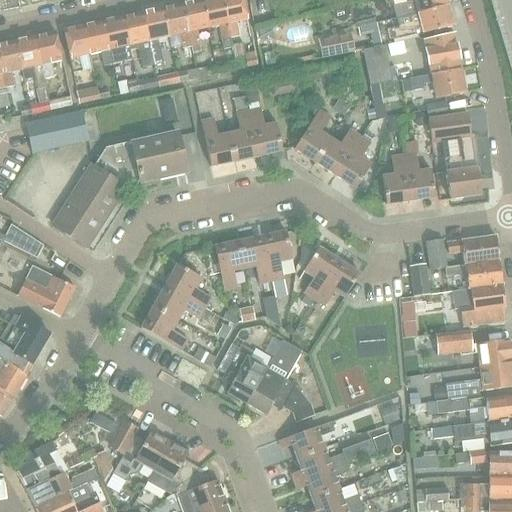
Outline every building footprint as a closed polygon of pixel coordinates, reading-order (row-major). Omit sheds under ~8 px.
[(201,0),(182,5),(191,47),(192,54),(200,52),(196,31),(207,29),(201,0)] [(232,49),(231,46),(230,39),(221,0),(203,0),(201,0),(207,29),(218,27),(221,41),(223,50),(232,49)] [(242,0),(221,0),(230,39),(239,37),(236,23),(247,21),(242,0)] [(444,0),(403,0),(405,3),(392,6),(396,18),(446,5),(444,0)] [(350,4),(331,10),(333,19),(342,23),(352,17),(350,4)] [(183,49),(191,47),(182,5),(162,9),(168,37),(179,35),(183,49)] [(452,27),(446,5),(396,18),(396,20),(410,15),(411,16),(418,14),(421,25),(413,27),(412,24),(390,29),(393,41),(417,35),(424,34),(424,35),(452,27)] [(162,9),(143,13),(155,69),(162,67),(158,52),(171,50),(168,37),(162,9)] [(154,69),(155,69),(143,13),(124,17),(131,51),(137,49),(142,68),(153,66),(154,69)] [(129,51),(131,51),(124,17),(102,22),(112,64),(131,60),(129,51)] [(103,66),(112,64),(102,22),(83,26),(89,55),(100,52),(103,66)] [(88,55),(89,55),(83,26),(64,30),(73,73),(91,69),(88,55)] [(270,29),(259,32),(261,41),(272,38),(270,29)] [(56,32),(34,37),(44,80),(54,77),(51,64),(62,61),(56,32)] [(350,34),(317,40),(321,60),(354,53),(350,34)] [(423,40),(429,69),(430,75),(460,70),(454,34),(423,40)] [(417,35),(393,41),(394,44),(389,45),(391,55),(420,48),(417,35)] [(49,101),(44,80),(34,37),(15,41),(22,70),(24,81),(35,78),(38,89),(36,90),(39,103),(30,105),(31,113),(51,109),(49,101)] [(11,72),(22,70),(15,41),(0,44),(0,65),(5,89),(14,87),(11,72)] [(232,49),(234,61),(236,69),(256,65),(254,56),(245,58),(242,44),(231,46),(232,49)] [(216,73),(236,69),(234,61),(215,65),(216,73)] [(0,109),(9,108),(5,89),(0,65),(0,109)] [(197,77),(216,73),(215,65),(205,67),(206,68),(195,70),(197,77)] [(318,68),(303,71),(305,82),(321,79),(318,68)] [(176,73),(176,75),(178,81),(197,77),(195,70),(185,72),(185,71),(176,73)] [(460,70),(430,75),(409,79),(411,91),(424,89),(423,85),(432,83),(435,99),(465,94),(460,70)] [(159,86),(178,81),(176,75),(176,73),(157,77),(159,86)] [(159,86),(157,77),(138,81),(139,90),(159,86)] [(294,78),(282,81),(284,92),(296,90),(294,78)] [(409,79),(400,81),(403,93),(411,91),(409,79)] [(139,90),(138,81),(127,84),(129,92),(139,90)] [(79,103),(99,99),(97,90),(96,85),(88,87),(88,89),(76,91),(79,103)] [(379,85),(369,87),(373,107),(383,105),(379,85)] [(97,90),(99,99),(108,97),(106,88),(97,90)] [(244,94),(244,97),(246,106),(259,103),(256,91),(244,94)] [(69,97),(49,101),(51,109),(71,105),(69,97)] [(246,106),(244,97),(232,99),(235,113),(247,110),(246,106)] [(332,110),(344,117),(351,105),(339,98),(332,110)] [(427,119),(447,115),(445,102),(425,106),(427,119)] [(22,115),(31,113),(30,105),(20,107),(22,115)] [(174,107),(161,110),(165,125),(177,122),(174,107)] [(247,111),(257,157),(281,151),(275,124),(264,126),(260,109),(247,111)] [(374,110),(366,111),(368,122),(376,120),(374,110)] [(234,162),(257,157),(247,111),(235,114),(239,132),(228,134),(234,162)] [(314,163),(329,139),(320,133),(330,118),(318,111),(293,150),(314,163)] [(32,154),(87,141),(80,112),(25,124),(32,154)] [(416,114),(413,118),(413,123),(417,127),(422,126),(425,122),(425,117),(421,114),(416,114)] [(440,142),(445,173),(461,171),(460,165),(472,163),(468,138),(470,138),(467,114),(427,119),(428,125),(430,144),(440,142)] [(234,162),(228,134),(217,137),(213,119),(200,122),(210,167),(234,162)] [(372,131),(383,133),(385,123),(375,120),(372,131)] [(399,133),(398,122),(387,123),(388,134),(399,133)] [(428,125),(422,126),(425,145),(430,144),(428,125)] [(314,163),(334,176),(359,137),(349,130),(339,145),(329,139),(314,163)] [(139,183),(185,173),(176,134),(132,143),(132,142),(105,148),(92,167),(123,187),(124,184),(139,181),(139,183)] [(370,144),(359,137),(334,176),(355,189),(370,165),(360,159),(370,144)] [(405,155),(415,154),(417,154),(416,142),(404,143),(405,155)] [(403,156),(409,202),(434,198),(430,170),(418,172),(415,154),(405,155),(403,156)] [(385,205),(409,202),(403,156),(390,157),(393,175),(381,177),(385,205)] [(473,169),(472,163),(460,165),(461,171),(445,173),(449,201),(481,196),(476,168),(473,169)] [(123,187),(92,167),(90,166),(52,226),(86,248),(124,188),(123,187)] [(0,199),(11,206),(30,177),(15,167),(0,191),(0,199)] [(4,237),(3,241),(19,250),(27,236),(10,225),(4,237)] [(285,232),(261,237),(270,282),(283,280),(279,262),(291,259),(285,232)] [(261,237),(238,242),(243,269),(255,267),(258,285),(270,282),(261,237)] [(462,252),(464,266),(498,260),(494,237),(447,244),(448,254),(462,252)] [(444,269),(445,269),(446,269),(442,240),(425,243),(430,271),(444,269)] [(243,269),(238,242),(213,247),(223,292),(236,290),(232,272),(243,269)] [(313,300),(338,261),(318,248),(302,272),(313,278),(303,293),(305,295),(300,302),(309,308),(313,300)] [(466,276),(468,290),(501,285),(498,260),(464,266),(446,269),(445,269),(444,269),(445,277),(456,276),(459,276),(461,277),(466,276)] [(359,274),(338,261),(313,300),(324,307),(334,292),(344,298),(359,274)] [(164,286),(204,309),(210,313),(213,309),(206,305),(210,298),(195,289),(201,279),(176,265),(164,286)] [(409,267),(414,297),(429,295),(424,265),(409,267)] [(73,289),(46,276),(30,268),(17,296),(59,316),(73,289)] [(283,280),(270,282),(274,298),(286,295),(283,280)] [(164,286),(152,307),(177,321),(182,311),(198,320),(204,309),(164,286)] [(454,311),(459,310),(462,329),(503,323),(501,309),(504,309),(501,286),(470,290),(452,293),(454,311)] [(177,321),(152,307),(140,329),(180,351),(187,340),(171,331),(177,321)] [(241,324),(254,321),(252,307),(238,310),(241,324)] [(228,309),(221,319),(222,319),(231,324),(233,325),(233,324),(237,323),(235,317),(228,309)] [(15,349),(14,352),(23,358),(32,363),(49,335),(20,319),(6,344),(15,349)] [(305,345),(315,330),(301,321),(291,336),(305,345)] [(223,325),(217,335),(225,340),(230,329),(223,325)] [(242,340),(262,336),(260,327),(241,332),(242,340)] [(477,355),(479,365),(479,369),(511,364),(511,362),(509,341),(471,347),(469,333),(435,337),(437,358),(466,354),(466,356),(477,355)] [(281,341),(265,369),(245,404),(265,415),(272,403),(291,413),(310,406),(295,386),(285,380),(301,352),(281,341)] [(0,417),(14,396),(26,376),(16,370),(23,358),(14,352),(0,343),(0,417)] [(240,345),(236,352),(224,375),(233,380),(226,393),(245,404),(265,369),(249,359),(253,352),(240,345)] [(198,350),(193,359),(209,368),(214,359),(198,350)] [(511,388),(511,364),(479,369),(480,373),(481,382),(446,386),(446,388),(448,399),(448,401),(479,397),(478,393),(511,388)] [(434,401),(448,399),(446,388),(433,389),(434,401)] [(405,395),(406,405),(420,404),(419,393),(405,395)] [(487,409),(488,419),(489,423),(511,419),(511,396),(479,401),(479,397),(448,401),(448,402),(429,404),(431,416),(461,413),(487,409)] [(310,406),(291,413),(295,422),(313,415),(310,406)] [(380,411),(385,425),(399,420),(394,406),(380,411)] [(94,412),(89,422),(98,428),(104,417),(94,412)] [(511,419),(489,423),(484,424),(432,432),(433,441),(454,439),(454,444),(485,440),(484,436),(489,435),(491,446),(511,443),(511,419)] [(123,454),(137,430),(123,422),(109,447),(123,454)] [(290,447),(295,459),(323,449),(319,437),(334,432),(330,423),(316,428),(316,427),(278,441),(281,450),(290,447)] [(144,442),(133,436),(123,454),(112,475),(125,482),(128,476),(137,474),(142,465),(152,471),(168,443),(150,432),(144,442)] [(299,471),(290,474),(293,483),(345,463),(374,453),(370,441),(341,451),(342,454),(327,460),(323,449),(295,459),(299,471)] [(14,469),(26,491),(62,473),(67,471),(55,451),(51,443),(22,457),(25,464),(14,469)] [(183,460),(187,453),(168,443),(152,471),(146,482),(170,495),(174,491),(199,469),(183,460)] [(93,450),(66,463),(69,469),(95,458),(94,456),(95,456),(93,450)] [(94,456),(95,458),(104,482),(111,469),(105,452),(95,456),(94,456)] [(511,476),(511,454),(486,454),(486,452),(455,456),(456,465),(472,463),(489,460),(489,472),(485,472),(485,477),(511,476)] [(426,456),(429,468),(442,465),(439,453),(426,456)] [(422,458),(411,459),(412,473),(423,472),(422,458)] [(305,487),(310,499),(338,489),(334,477),(349,472),(345,463),(293,483),(296,490),(305,487)] [(398,467),(389,470),(392,479),(402,476),(398,467)] [(34,507),(75,489),(97,479),(93,469),(71,479),(73,483),(68,485),(62,473),(26,491),(34,507)] [(199,469),(174,491),(181,511),(193,511),(194,511),(224,501),(217,480),(206,485),(200,469),(199,469)] [(511,498),(511,476),(485,477),(489,477),(488,485),(460,485),(460,498),(461,498),(477,498),(511,498)] [(80,499),(75,489),(34,507),(35,511),(101,511),(98,503),(94,505),(90,495),(80,499)] [(337,511),(360,504),(357,495),(342,500),(338,489),(310,499),(314,511),(312,511),(337,511)] [(441,501),(448,501),(447,489),(424,490),(425,502),(441,501)] [(370,492),(361,495),(363,502),(372,499),(370,492)] [(403,492),(394,495),(398,504),(407,501),(403,492)] [(511,511),(511,502),(477,502),(477,498),(461,498),(460,507),(464,508),(464,511),(511,511)] [(228,511),(224,501),(194,511),(193,511),(228,511)] [(426,511),(442,511),(441,501),(425,502),(425,511),(426,511)]
